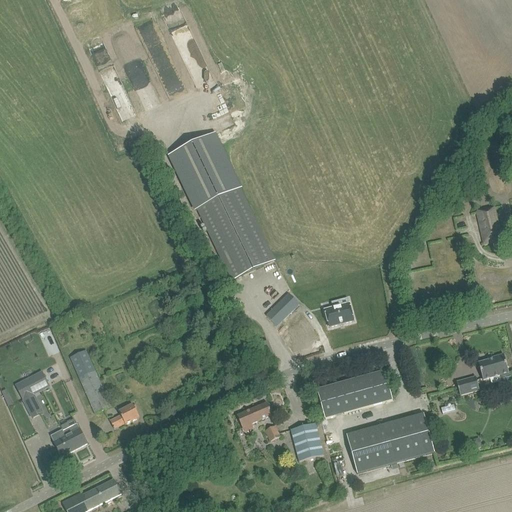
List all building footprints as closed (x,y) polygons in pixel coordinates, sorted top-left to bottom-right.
[(143,28),(159,22),(157,15),(141,22),(143,28)] [(146,28),(170,93),(180,89),(178,83),(186,80),(169,35),(166,36),(161,22),(146,28)] [(197,211),(197,210),(241,189),(241,190),(243,189),(216,134),(168,157),(195,212),(197,211)] [(231,283),(276,262),(241,190),(241,189),(197,210),(197,211),(231,283)] [(477,213),(484,245),(502,241),(494,209),(477,213)] [(299,306),(288,295),(266,316),(277,327),(299,306)] [(350,304),(325,311),(329,329),(354,322),(350,304)] [(300,340),(322,325),(308,305),(287,320),(300,340)] [(96,415),(111,408),(86,352),(71,358),(96,415)] [(489,362),(478,364),(483,381),(509,374),(504,356),(488,360),(489,362)] [(42,373),(16,387),(23,401),(34,396),(50,387),(42,373)] [(385,373),(317,392),(325,421),(393,402),(385,373)] [(461,397),(480,391),(476,378),(457,383),(461,397)] [(430,402),(429,394),(411,396),(412,404),(430,402)] [(34,396),(23,401),(32,419),(43,413),(34,396)] [(237,417),(244,434),(254,430),(252,425),(273,417),(267,404),(237,417)] [(125,425),(126,426),(140,419),(133,406),(119,413),(121,417),(110,422),(114,430),(125,425)] [(347,437),(357,476),(435,453),(424,416),(347,437)] [(77,425),(63,432),(73,453),(87,445),(77,425)] [(299,462),(323,456),(315,425),(291,431),(299,462)] [(274,427),(264,431),(269,442),(278,438),(274,427)] [(62,458),(73,453),(63,432),(63,431),(51,437),(62,458)] [(479,439),(467,442),(470,452),(482,449),(479,439)] [(82,494),(62,504),(66,511),(89,511),(121,496),(118,491),(114,482),(84,497),(82,494)]
